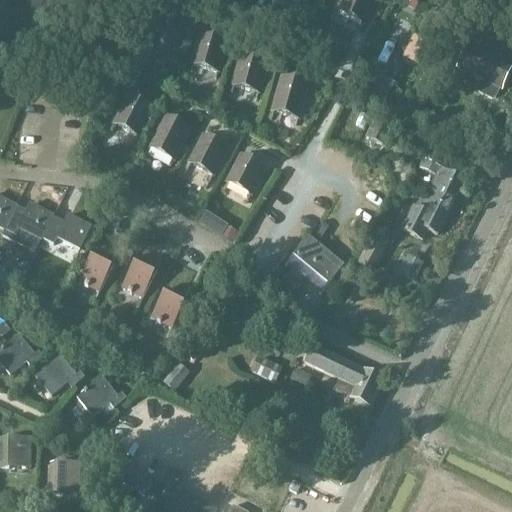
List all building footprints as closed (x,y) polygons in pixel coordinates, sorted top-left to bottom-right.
[(53,0),(32,0),(27,13),(47,20),(54,0),(53,0)] [(374,0),(345,0),(338,14),(362,25),(374,0)] [(159,17),(150,47),(176,54),(184,25),(159,17)] [(413,34),(403,57),(418,64),(422,56),(428,58),(429,56),(437,59),(442,47),(440,46),(421,38),(413,34)] [(200,38),(192,67),(217,75),(225,45),(200,38)] [(446,47),(432,74),(449,81),(461,55),(446,47)] [(470,76),(481,82),(477,90),(478,94),(490,100),(494,99),(498,91),(500,92),(511,70),(481,54),(480,57),(467,51),(457,69),(470,76)] [(240,59),(232,88),(257,95),(266,66),(240,59)] [(281,80),(272,114),(297,121),(307,87),(281,80)] [(128,100),(114,127),(136,138),(151,112),(128,100)] [(165,119),(149,151),(173,163),(189,131),(165,119)] [(391,134),(371,125),(364,141),(384,149),(391,134)] [(414,144),(400,138),(396,149),(410,154),(414,144)] [(203,139),(189,166),(212,178),(226,151),(203,139)] [(241,158),(227,185),(250,197),(264,170),(241,158)] [(408,163),(400,166),(397,160),(384,165),(396,195),(409,189),(406,181),(414,178),(408,163)] [(417,170),(434,178),(435,179),(439,171),(440,170),(421,161),(417,170)] [(439,171),(435,179),(419,211),(412,207),(400,232),(421,243),(426,233),(435,238),(463,183),(439,171)] [(0,231),(4,234),(4,233),(16,209),(17,208),(0,199),(0,231)] [(18,232),(41,244),(42,243),(54,219),(54,218),(28,206),(24,213),(16,209),(4,233),(15,239),(18,232)] [(62,222),(54,219),(42,243),(53,249),(56,242),(79,254),(91,228),(66,216),(62,222)] [(376,228),(387,234),(392,223),(383,218),(376,228)] [(393,238),(387,234),(376,228),(356,265),(372,274),(393,238)] [(284,267),(283,269),(284,269),(293,258),(326,286),(318,296),(319,297),(344,267),(307,238),(284,267)] [(86,292),(87,290),(98,296),(113,264),(93,253),(77,285),(84,289),(83,290),(86,292)] [(400,258),(392,274),(414,284),(423,266),(406,258),(405,261),(400,258)] [(130,298),(130,297),(141,302),(157,269),(135,259),(120,291),(127,295),(126,296),(130,298)] [(159,328),(160,326),(170,332),(186,299),(166,289),(150,322),(156,325),(156,326),(159,328)] [(272,310),(258,301),(251,312),(263,322),(272,310)] [(285,340),(295,331),(282,313),(270,321),(285,340)] [(43,359),(38,354),(34,357),(18,337),(0,352),(0,367),(9,378),(25,365),(29,369),(43,359)] [(338,382),(334,392),(369,409),(382,382),(313,348),(304,365),(338,382)] [(84,380),(79,375),(75,377),(60,359),(34,380),(50,399),(67,386),(71,390),(84,380)] [(125,401),(121,395),(117,399),(101,380),(75,400),(92,420),(109,407),(112,411),(125,401)] [(30,440),(0,439),(0,470),(29,470),(30,440)] [(45,463),(44,494),(79,495),(79,465),(45,463)] [(174,493),(165,510),(168,511),(196,511),(199,506),(174,493)]
